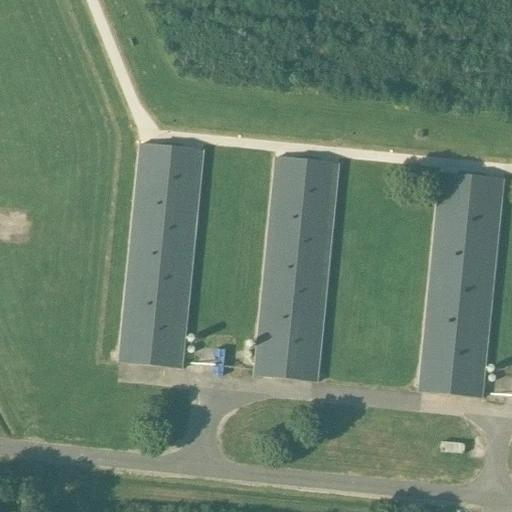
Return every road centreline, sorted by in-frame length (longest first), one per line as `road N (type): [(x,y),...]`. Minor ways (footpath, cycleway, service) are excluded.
road 1 (track): [(126,373),(511,411)]
road 2 (track): [(210,472),(511,501)]
road 3 (track): [(0,446),(210,472)]
